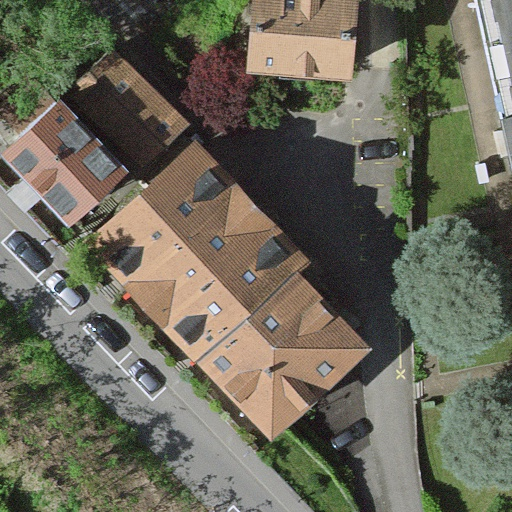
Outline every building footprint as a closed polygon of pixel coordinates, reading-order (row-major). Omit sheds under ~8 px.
[(246,0),(241,56),(337,65),(342,0),(246,0)] [(511,0),(481,0),(483,8),(511,2),(511,0)] [(511,2),(483,8),(497,89),(488,90),(501,165),(511,163),(511,2)] [(179,105),(106,33),(5,136),(78,208),(179,105)] [(293,222),(189,123),(76,240),(267,423),(358,329),(271,245),(293,222)]
